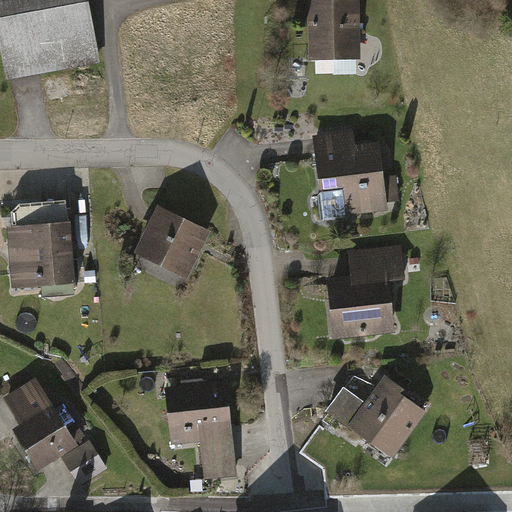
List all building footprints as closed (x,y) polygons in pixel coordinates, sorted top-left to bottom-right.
[(91,0),(0,0),(0,50),(6,84),(103,68),(91,0)] [(358,0),(352,0),(306,1),(308,62),(360,61),(358,0)] [(354,133),(316,137),(326,218),(390,211),(389,202),(401,201),(398,175),(386,177),(382,143),(356,146),(354,133)] [(20,203),(6,217),(14,289),(76,283),(68,201),(20,203)] [(212,231),(159,206),(136,253),(189,279),(204,248),(212,231)] [(403,245),(349,251),(352,277),(328,280),(335,339),(397,332),(391,281),(407,280),(403,245)] [(63,358),(56,364),(64,374),(62,376),(78,397),(88,389),(63,358)] [(413,395),(387,376),(367,403),(350,427),(394,459),(429,412),(410,399),(413,395)] [(35,379),(3,398),(20,425),(13,430),(38,470),(77,445),(75,442),(55,410),(35,379)] [(182,387),(166,388),(172,445),(201,442),(205,479),(236,476),(227,382),(209,384),(203,379),(181,381),(182,387)] [(328,412),(350,427),(367,403),(345,388),(328,412)] [(65,403),(55,410),(75,442),(86,436),(65,403)] [(91,441),(63,458),(81,486),(109,468),(91,441)]
